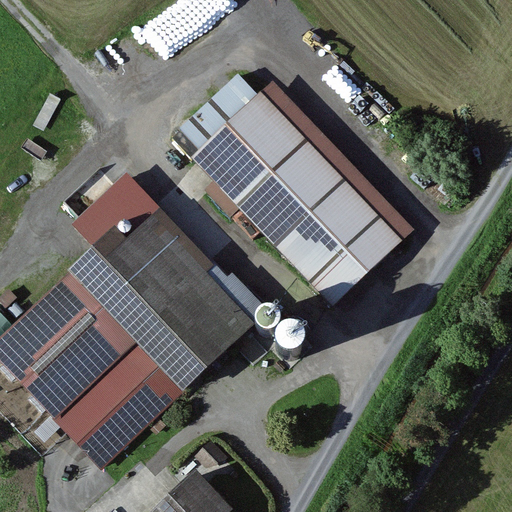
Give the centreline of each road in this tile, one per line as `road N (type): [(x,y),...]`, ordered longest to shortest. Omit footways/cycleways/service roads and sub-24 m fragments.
road 1 (track): [(368,386),(7,0)]
road 2 (track): [(511,154),(293,511)]
road 3 (track): [(511,333),(401,511)]
